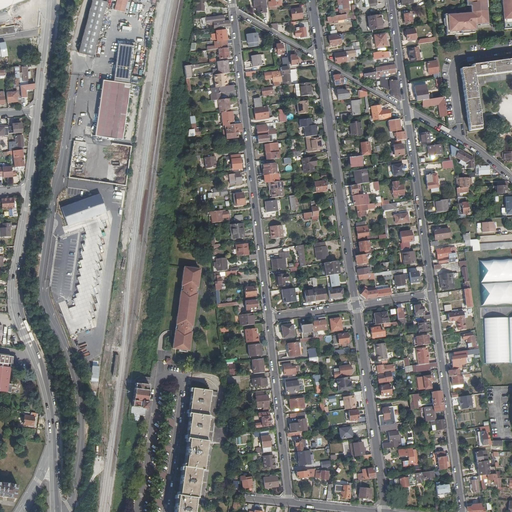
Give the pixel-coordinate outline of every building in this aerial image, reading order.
[(0,0),(0,9),(1,9),(22,0),(0,0)] [(106,2),(97,0),(93,0),(79,53),(92,57),(106,2)] [(115,0),(114,10),(125,11),(126,0),(115,0)] [(192,0),(193,6),(196,6),(197,12),(204,11),(203,0),(192,0)] [(266,12),(264,0),(252,0),(254,8),(257,8),(258,13),(266,12)] [(340,10),(341,15),(345,14),(349,14),(350,13),(349,4),(349,2),(352,1),(351,0),(342,0),(343,4),(344,9),(340,10)] [(466,0),(467,6),(470,6),(471,12),(471,14),(459,15),(455,15),(455,14),(444,15),(444,19),(445,26),(446,26),(446,35),(454,35),(469,33),(475,33),(474,30),(478,29),(477,24),(481,24),(487,23),(486,15),(487,15),(486,8),(486,1),(485,0),(466,0)] [(511,0),(500,0),(502,12),(503,12),(504,15),(502,15),(503,29),(511,28),(511,0)] [(302,12),(302,8),(291,10),(292,20),(302,19),(301,12),(302,12)] [(341,15),(327,17),(328,22),(333,22),(334,24),(337,23),(337,21),(346,19),(345,14),(341,15)] [(411,14),(403,15),(404,24),(412,23),(411,14)] [(230,27),(229,21),(224,21),(224,16),(205,18),(206,23),(218,22),(218,23),(217,23),(217,25),(219,25),(219,29),(230,27)] [(370,31),(382,29),(380,16),(368,17),(370,31)] [(132,25),(118,23),(117,30),(131,33),(132,25)] [(304,28),(299,29),(299,28),(296,28),(296,31),(294,31),(295,37),(300,36),(300,38),(306,37),(304,28)] [(231,33),(230,30),(225,31),(215,32),(216,34),(212,35),(212,39),(214,38),(214,40),(217,40),(217,42),(227,41),(226,34),(231,33)] [(415,39),(414,30),(405,31),(407,40),(415,39)] [(247,35),(249,47),(259,46),(258,44),(257,44),(256,34),(247,35)] [(340,41),(339,35),(329,37),(330,46),(340,44),(340,41)] [(386,46),(384,35),(374,36),(376,48),(386,46)] [(227,41),(217,42),(218,49),(228,48),(227,44),(227,41)] [(229,58),(228,48),(218,49),(219,55),(219,58),(219,59),(229,58)] [(419,61),(417,49),(408,50),(410,62),(419,61)] [(353,51),(344,52),(344,53),(334,55),(335,63),(346,62),(346,61),(349,60),(349,58),(356,57),(355,51),(353,51)] [(385,53),(385,51),(373,53),(374,60),(389,58),(389,57),(390,57),(389,53),(388,53),(388,52),(385,53)] [(260,55),(251,56),(252,67),(261,66),(260,55)] [(15,57),(16,65),(23,64),(22,56),(15,57)] [(461,74),(469,130),(481,129),(475,77),(511,71),(511,59),(470,65),(470,68),(463,69),(463,68),(460,69),(461,74)] [(229,73),(227,61),(217,62),(218,68),(219,75),(227,73),(229,73)] [(437,66),(436,61),(427,62),(429,75),(434,74),(434,80),(437,80),(441,79),(440,73),(438,74),(437,67),(438,67),(438,66),(437,66)] [(199,64),(187,66),(184,66),(186,79),(189,78),(190,78),(189,69),(199,68),(199,64)] [(280,68),(282,86),(290,85),(288,75),(290,74),(289,67),(282,68),(280,68)] [(395,69),(377,72),(374,73),(375,78),(375,79),(378,78),(381,78),(381,75),(388,74),(396,73),(395,69)] [(272,78),(273,87),(275,87),(278,87),(278,83),(281,82),(280,78),(279,72),(272,73),(272,78)] [(216,75),(214,75),(216,88),(228,86),(227,73),(219,75),(216,75)] [(335,86),(340,85),(340,84),(341,83),(341,81),(343,81),(342,77),(338,75),(333,75),(335,86)] [(400,98),(396,76),(388,77),(381,78),(378,78),(379,85),(388,91),(390,91),(390,96),(397,100),(400,98)] [(131,85),(103,80),(94,135),(122,139),(131,85)] [(312,95),(310,83),(307,83),(303,84),(299,84),(300,97),(312,95)] [(235,90),(234,86),(228,86),(216,88),(212,88),(213,94),(211,95),(212,101),(218,100),(220,100),(219,94),(221,94),(221,93),(224,92),(224,93),(230,92),(230,91),(235,90)] [(272,91),(272,88),(261,89),(262,96),(273,95),(272,91)] [(340,95),(341,100),(346,99),(345,89),(342,89),(342,88),(335,89),(335,91),(336,96),(340,95)] [(415,92),(416,102),(422,101),(427,100),(425,88),(417,88),(418,92),(415,92)] [(9,93),(6,93),(7,103),(17,102),(16,92),(11,93),(11,91),(9,91),(9,93)] [(439,117),(446,116),(444,97),(427,100),(422,101),(423,107),(438,105),(439,117)] [(228,99),(220,100),(218,100),(220,113),(221,113),(230,111),(229,108),(228,99)] [(358,100),(350,101),(351,106),(353,106),(355,115),(360,114),(358,100)] [(307,101),(296,103),(298,115),(307,114),(306,106),(307,106),(307,101)] [(380,111),(379,106),(371,107),(373,120),(390,118),(388,110),(380,111)] [(268,119),(267,107),(261,107),(255,108),(254,108),(255,118),(261,117),(262,120),(268,119)] [(286,122),(285,109),(278,110),(279,123),(286,122)] [(233,122),(232,111),(230,111),(221,113),(223,126),(228,125),(227,123),(233,122)] [(400,130),(398,120),(388,121),(390,132),(400,130)] [(359,122),(350,123),(351,136),(361,135),(359,122)] [(8,134),(22,133),(21,124),(12,124),(12,126),(8,126),(8,134)] [(242,129),(241,124),(228,125),(223,126),(222,126),(223,134),(226,134),(226,139),(237,137),(237,132),(237,130),(242,129)] [(267,130),(266,124),(256,126),(257,136),(271,135),(275,134),(274,129),(267,130)] [(0,126),(0,134),(8,134),(8,126),(0,126)] [(405,140),(404,133),(394,134),(394,137),(396,137),(397,141),(401,140),(405,140)] [(430,143),(428,133),(420,134),(421,144),(430,143)] [(18,147),(23,146),(22,135),(17,136),(17,139),(14,139),(15,142),(17,142),(18,147)] [(258,144),(271,142),(271,135),(257,136),(258,144)] [(321,150),(319,138),(310,140),(312,151),(321,150)] [(81,179),(85,142),(72,140),(69,177),(81,179)] [(403,155),(401,140),(397,141),(392,141),(394,156),(403,155)] [(361,156),(374,154),(374,152),(370,152),(368,142),(360,143),(361,156)] [(106,183),(126,185),(131,145),(111,143),(106,183)] [(265,145),(266,160),(280,158),(278,143),(265,145)] [(441,155),(440,145),(428,146),(429,156),(436,156),(441,155)] [(472,158),(450,145),(451,154),(461,160),(458,163),(464,166),(464,169),(473,168),(472,158)] [(511,151),(504,152),(503,153),(503,158),(505,158),(505,162),(511,161),(511,151)] [(19,157),(19,154),(13,155),(14,166),(24,165),(23,156),(19,157)] [(235,164),(236,166),(236,169),(241,169),(240,154),(231,156),(232,164),(235,164)] [(361,156),(349,157),(351,167),(362,166),(361,156)] [(216,168),(215,164),(215,161),(216,161),(215,157),(204,158),(206,169),(216,168)] [(314,172),(313,166),(313,164),(316,163),(315,158),(302,160),(304,173),(314,172)] [(402,164),(401,160),(387,162),(388,166),(392,166),(394,176),(404,175),(403,171),(403,167),(402,164)] [(448,160),(441,161),(442,169),(453,167),(452,160),(448,160)] [(262,169),(264,184),(268,183),(270,183),(273,183),(272,174),(276,174),(275,168),(277,167),(276,164),(275,164),(275,163),(261,165),(261,169),(262,169)] [(478,169),(479,175),(487,175),(487,174),(489,174),(489,167),(486,167),(487,167),(480,167),(480,165),(476,166),(476,169),(478,169)] [(365,169),(353,171),(356,185),(358,185),(362,184),(367,183),(365,169)] [(229,175),(230,183),(232,183),(233,184),(236,184),(236,181),(241,181),(240,173),(229,175)] [(430,188),(430,192),(438,191),(435,174),(425,175),(427,189),(430,188)] [(460,179),(460,188),(467,188),(469,187),(469,178),(460,179)] [(326,191),(325,181),(315,183),(316,193),(326,191)] [(273,183),(270,183),(271,190),(272,198),(281,197),(280,182),(273,183)] [(398,185),(398,182),(391,183),(392,186),(391,186),(392,196),(396,195),(403,194),(402,185),(398,185)] [(356,185),(350,186),(351,195),(358,194),(357,190),(359,190),(358,185),(356,185)] [(244,205),(242,193),(235,193),(237,206),(244,205)] [(100,194),(60,209),(67,226),(106,212),(100,194)] [(297,203),(296,195),(288,196),(290,211),(295,210),(294,204),(297,203)] [(363,195),(352,196),(353,206),(356,206),(364,205),(363,195)] [(465,197),(457,198),(458,204),(462,203),(463,211),(461,211),(461,213),(463,213),(463,214),(468,214),(467,203),(466,203),(466,199),(465,197)] [(13,216),(16,216),(15,198),(0,199),(0,203),(2,203),(2,209),(8,209),(12,208),(12,210),(13,216)] [(436,208),(437,213),(448,211),(447,199),(433,201),(433,206),(435,205),(436,208)] [(265,212),(277,211),(275,200),(264,201),(265,212)] [(314,201),(310,202),(312,213),(303,214),(304,219),(308,218),(318,217),(317,207),(315,208),(314,201)] [(381,206),(381,205),(381,203),(379,203),(368,204),(364,205),(356,206),(358,218),(363,217),(363,211),(367,210),(367,208),(381,206)] [(219,213),(218,211),(210,212),(211,215),(215,215),(216,222),(223,221),(222,213),(221,213),(219,213)] [(59,303),(70,335),(91,328),(89,322),(92,321),(89,313),(92,312),(90,305),(94,303),(91,296),(94,295),(92,288),(96,287),(93,280),(97,279),(94,271),(98,270),(96,263),(99,262),(97,254),(100,253),(98,246),(101,245),(99,238),(102,237),(100,230),(103,229),(101,221),(108,219),(106,212),(67,226),(63,227),(64,230),(65,234),(83,227),(86,234),(83,235),(85,243),(82,244),(84,251),(81,252),(83,259),(80,261),(82,268),(79,269),(81,276),(77,277),(80,284),(76,286),(79,293),(75,294),(77,297),(73,299),(76,306),(68,308),(66,301),(62,302),(59,303)] [(406,219),(407,219),(407,214),(398,215),(398,216),(394,216),(396,224),(406,223),(406,219)] [(10,222),(2,223),(3,227),(0,226),(0,229),(1,237),(11,236),(10,226),(11,226),(10,222)] [(496,232),(495,228),(493,228),(493,226),(493,222),(482,223),(482,233),(496,232)] [(243,238),(241,224),(231,225),(232,239),(243,238)] [(281,226),(271,227),(272,234),(270,234),(271,240),(283,238),(281,226)] [(364,226),(357,227),(358,239),(363,238),(363,236),(368,236),(367,226),(364,226)] [(438,229),(438,230),(433,231),(435,240),(449,238),(448,229),(441,230),(440,228),(438,229)] [(412,242),(410,231),(400,233),(402,243),(412,242)] [(479,244),(478,240),(472,241),(472,245),(474,245),(475,250),(480,250),(479,244)] [(366,255),(370,254),(368,241),(358,242),(360,252),(364,251),(364,255),(366,255)] [(325,246),(324,242),(315,243),(317,259),(328,258),(326,246),(325,246)] [(463,242),(457,243),(457,248),(459,247),(460,253),(465,252),(463,242)] [(511,248),(511,242),(479,244),(480,250),(511,248)] [(237,256),(248,255),(247,244),(236,246),(237,256)] [(303,245),(300,246),(295,246),(296,252),(298,251),(300,267),(304,266),(306,266),(305,265),(305,260),(303,245)] [(410,252),(409,248),(402,249),(404,265),(415,264),(413,252),(410,252)] [(437,251),(438,260),(448,259),(448,257),(449,257),(448,254),(450,254),(449,249),(437,251)] [(364,255),(355,256),(356,264),(367,263),(366,255),(364,255)] [(226,258),(216,259),(216,263),(214,263),(215,268),(217,268),(217,271),(222,271),(222,269),(227,269),(226,258)] [(281,268),(280,259),(271,260),(272,269),(281,268)] [(511,259),(479,261),(482,305),(511,303),(511,259)] [(339,274),(337,261),(324,263),(325,276),(326,276),(328,275),(337,274),(339,274)] [(464,286),(464,290),(470,289),(470,285),(466,261),(459,262),(460,268),(461,268),(462,278),(464,279),(465,285),(464,286)] [(178,349),(185,350),(187,351),(189,351),(189,345),(188,345),(188,342),(190,342),(191,333),(192,326),(194,316),(192,316),(192,310),(193,305),(195,305),(197,294),(196,294),(197,288),(197,287),(198,278),(196,277),(197,275),(199,275),(199,270),(197,270),(189,268),(183,268),(181,286),(183,286),(182,292),(180,291),(178,302),(181,303),(180,308),(179,314),(177,314),(175,324),(177,324),(177,330),(175,330),(172,349),(178,349)] [(403,276),(402,269),(394,270),(395,277),(396,286),(405,285),(403,276)] [(409,273),(411,284),(420,282),(418,271),(409,273)] [(277,276),(279,286),(279,287),(285,286),(284,281),(288,280),(287,274),(277,276)] [(339,286),(337,274),(328,275),(330,287),(331,287),(339,286)] [(452,274),(440,276),(442,290),(454,288),(452,274)] [(218,290),(225,289),(225,287),(221,287),(221,283),(221,279),(220,279),(220,275),(219,275),(214,276),(215,291),(218,290)] [(256,296),(255,287),(245,288),(246,297),(256,296)] [(332,290),(331,287),(330,287),(327,287),(328,296),(340,295),(339,289),(332,290)] [(294,288),(282,290),(283,298),(285,298),(286,303),(296,302),(294,288)] [(313,290),(315,301),(325,299),(324,289),(313,290)] [(467,308),(473,307),(470,289),(464,290),(467,308)] [(311,301),(315,301),(313,290),(304,292),(306,302),(311,301)] [(365,290),(361,294),(366,299),(378,297),(377,290),(367,292),(365,290)] [(257,309),(256,300),(245,301),(246,310),(257,309)] [(423,315),(424,315),(423,307),(420,307),(419,305),(414,306),(415,316),(423,315)] [(462,311),(447,313),(449,321),(454,320),(456,321),(457,330),(465,329),(462,311)] [(374,314),(376,325),(383,324),(388,323),(386,312),(374,314)] [(253,318),(253,313),(240,315),(241,326),(253,325),(252,318),(253,318)] [(511,317),(484,319),(485,364),(511,363),(511,317)] [(332,332),(342,330),(340,318),(330,320),(332,332)] [(320,330),(327,329),(326,319),(325,319),(318,320),(311,321),(311,324),(312,328),(319,327),(320,330)] [(428,331),(427,322),(423,322),(422,321),(417,322),(419,332),(428,331)] [(283,335),(283,337),(294,336),(292,324),(281,326),(282,330),(283,335)] [(311,324),(301,326),(302,329),(302,334),(307,333),(313,332),(312,328),(311,324)] [(379,331),(379,326),(376,326),(376,327),(371,328),(372,338),(384,336),(383,330),(379,331)] [(234,338),(233,327),(225,328),(225,332),(225,339),(234,338)] [(246,343),(258,342),(258,337),(256,337),(256,334),(255,329),(245,330),(246,343)] [(348,343),(347,333),(337,334),(338,344),(341,344),(345,344),(348,343)] [(473,347),(473,349),(478,349),(478,347),(478,346),(475,346),(474,336),(472,336),(471,333),(462,335),(463,339),(466,339),(467,348),(473,347)] [(417,346),(429,344),(428,336),(416,337),(417,346)] [(299,355),(297,342),(286,343),(287,349),(288,349),(289,351),(287,351),(288,357),(299,355)] [(387,358),(385,343),(375,344),(377,359),(387,358)] [(308,350),(309,358),(311,357),(317,357),(318,357),(317,350),(317,348),(308,350)] [(418,365),(428,363),(427,359),(428,359),(428,354),(427,355),(426,352),(426,348),(416,349),(418,365)] [(10,363),(12,363),(13,358),(9,357),(9,356),(0,354),(0,391),(11,393),(12,384),(8,384),(10,365),(10,363)] [(263,373),(261,359),(251,360),(253,374),(263,373)] [(460,361),(459,359),(451,360),(452,368),(460,367),(460,364),(463,364),(462,361),(460,361)] [(291,367),(290,360),(278,362),(279,366),(282,365),(284,375),(288,374),(289,376),(297,374),(296,372),(299,371),(298,366),(294,366),(291,367)] [(430,369),(430,367),(429,363),(428,363),(418,365),(415,365),(416,371),(430,369)] [(350,365),(338,366),(339,367),(331,369),(332,377),(345,376),(346,374),(351,374),(350,365)] [(377,370),(378,374),(385,373),(385,370),(383,371),(382,365),(376,366),(377,367),(377,370)] [(228,368),(229,375),(236,374),(234,366),(228,368)] [(226,377),(226,384),(240,382),(239,375),(226,377)] [(379,380),(379,382),(379,383),(386,382),(385,375),(378,376),(379,380)] [(431,375),(423,377),(424,389),(430,388),(429,381),(432,380),(431,375)] [(461,375),(451,376),(452,386),(462,384),(461,375)] [(149,385),(150,378),(136,377),(130,421),(139,422),(140,415),(145,416),(146,409),(150,385),(149,385)] [(296,377),(285,379),(286,382),(285,383),(286,392),(293,391),(293,393),(294,392),(294,391),(298,391),(297,381),(296,377)] [(349,381),(348,377),(336,379),(338,391),(352,389),(351,383),(349,384),(349,381)] [(267,386),(266,378),(253,379),(254,387),(267,386)] [(390,385),(380,386),(381,395),(391,394),(390,385)] [(210,391),(193,389),(190,414),(191,414),(188,439),(189,440),(185,468),(184,468),(180,496),(178,495),(175,511),(192,511),(193,506),(194,498),(196,498),(200,470),(201,470),(205,442),(204,442),(208,417),(206,416),(210,391)] [(262,396),(261,391),(255,392),(257,408),(263,407),(264,411),(268,410),(268,409),(269,408),(268,395),(262,396)] [(432,406),(442,405),(440,391),(431,392),(432,400),(429,401),(430,402),(432,402),(432,406)] [(408,395),(409,398),(410,409),(417,408),(416,400),(420,399),(420,393),(408,395)] [(345,409),(355,407),(354,403),(354,399),(356,399),(355,395),(343,397),(345,409)] [(471,395),(460,397),(460,401),(460,406),(461,406),(461,410),(473,408),(471,395)] [(304,408),(303,398),(289,400),(290,410),(304,408)] [(383,417),(378,418),(380,426),(390,424),(396,423),(395,420),(395,417),(393,407),(388,407),(388,406),(386,406),(386,407),(382,408),(383,417)] [(349,411),(350,421),(359,420),(357,410),(349,411)] [(36,413),(22,411),(22,415),(24,415),(23,424),(33,426),(34,417),(35,417),(36,413)] [(298,423),(289,424),(290,432),(299,431),(302,431),(307,430),(306,419),(305,419),(304,412),(290,414),(290,418),(297,417),(298,423)] [(271,426),(270,416),(261,417),(262,427),(271,426)] [(436,430),(446,429),(444,419),(441,419),(434,420),(430,421),(431,423),(433,423),(433,425),(435,424),(436,430)] [(480,439),(481,446),(491,445),(491,441),(487,442),(486,436),(487,436),(487,433),(490,432),(489,425),(486,426),(479,427),(480,432),(477,433),(478,439),(480,439)] [(352,437),(351,427),(339,428),(341,438),(352,437)] [(271,448),(268,430),(260,431),(262,447),(256,448),(256,452),(256,454),(262,453),(269,452),(271,452),(271,448)] [(390,442),(382,443),(383,448),(387,448),(390,447),(401,446),(400,437),(398,437),(397,431),(388,432),(390,442)] [(296,446),(297,450),(306,449),(304,439),(294,440),(295,446),(296,446)] [(364,455),(365,455),(362,441),(353,443),(350,443),(352,457),(355,456),(361,456),(364,455)] [(408,456),(409,460),(402,461),(403,466),(409,465),(414,465),(414,464),(417,464),(415,449),(412,450),(412,448),(398,450),(399,456),(405,455),(405,456),(408,456)] [(297,467),(310,465),(308,451),(295,453),(297,467)] [(495,467),(493,453),(491,454),(492,460),(487,461),(486,451),(481,452),(475,452),(478,476),(480,476),(495,474),(495,471),(495,467)] [(269,452),(262,453),(264,469),(275,468),(273,458),(273,455),(270,455),(269,452)] [(439,470),(446,469),(445,462),(447,462),(446,456),(445,457),(444,452),(436,453),(436,458),(437,458),(439,470)] [(375,478),(373,468),(363,470),(364,480),(375,478)] [(321,473),(316,473),(316,478),(320,478),(320,479),(328,480),(329,472),(321,471),(321,473)] [(415,474),(414,474),(416,485),(422,484),(421,479),(434,477),(433,471),(419,473),(415,474)] [(414,474),(407,475),(407,478),(393,480),(395,489),(416,486),(416,485),(414,474)] [(240,477),(240,481),(241,480),(243,488),(252,487),(250,477),(244,478),(244,476),(240,477)] [(278,487),(276,476),(263,479),(264,489),(278,487)] [(436,487),(437,495),(448,493),(450,493),(449,484),(441,485),(441,482),(435,483),(435,484),(436,484),(436,487)] [(15,497),(17,485),(9,484),(9,483),(6,483),(6,484),(0,483),(0,494),(4,495),(4,497),(7,497),(7,496),(15,497)] [(350,493),(351,493),(352,483),(350,483),(349,486),(344,486),(343,492),(341,492),(341,497),(350,498),(350,493)] [(371,489),(360,488),(359,498),(370,499),(371,489)]
